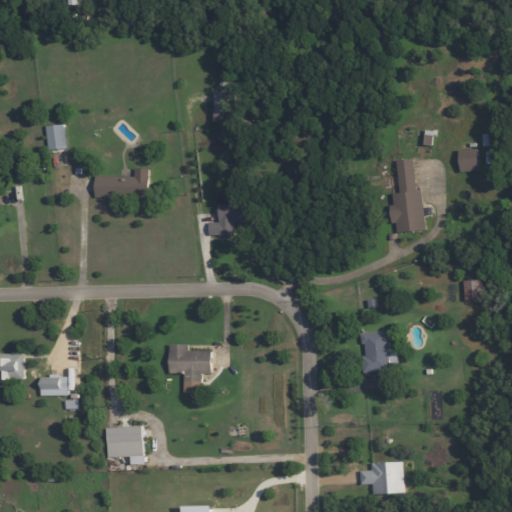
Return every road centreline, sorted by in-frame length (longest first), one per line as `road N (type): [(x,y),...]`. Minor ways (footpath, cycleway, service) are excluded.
road 1 (residential): [(0,292),(261,288),(288,300)]
road 2 (residential): [(310,511),(306,340),(288,300)]
